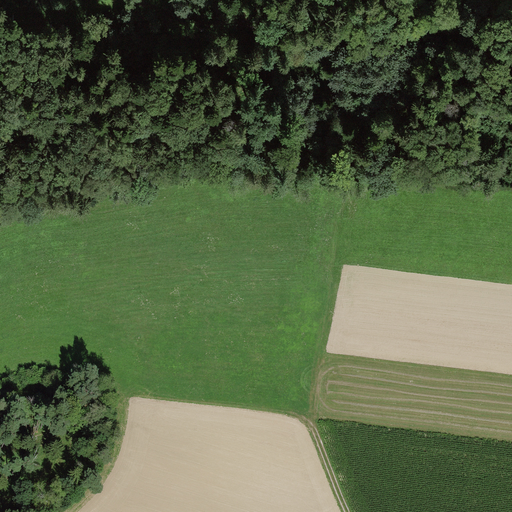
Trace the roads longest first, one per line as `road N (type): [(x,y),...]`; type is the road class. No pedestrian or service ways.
road 1 (track): [(128,0),(194,20),(344,34),(463,0)]
road 2 (track): [(344,511),(314,436),(289,413),(147,397)]
